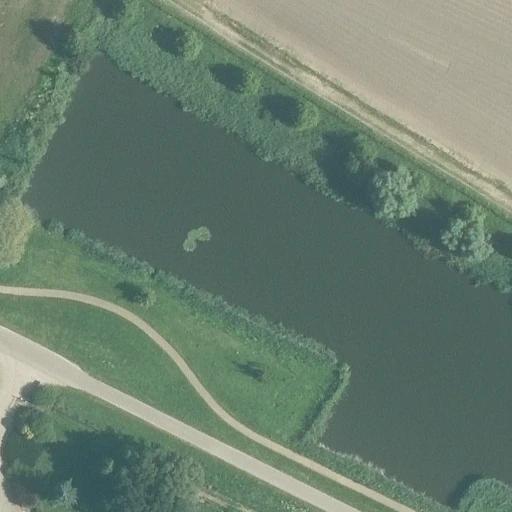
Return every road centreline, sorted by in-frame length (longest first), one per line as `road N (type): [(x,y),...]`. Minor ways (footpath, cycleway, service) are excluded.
road 1 (track): [(184,0),(511,205)]
road 2 (unclassified): [(334,511),(0,342)]
